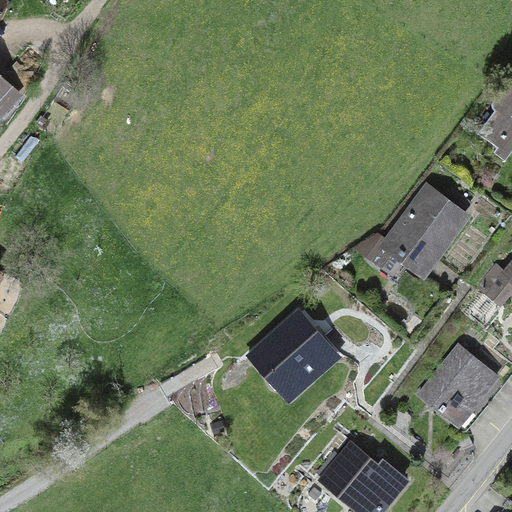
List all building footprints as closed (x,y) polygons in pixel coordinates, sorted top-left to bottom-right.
[(511,83),(507,80),(492,102),(492,106),(494,110),(477,133),(497,147),(494,152),(502,158),(511,145),(511,83)] [(387,244),(376,236),(367,240),(360,249),(374,259),(373,260),(391,273),(402,257),(416,267),(431,247),(437,252),(463,215),(457,211),(466,199),(449,187),(441,198),(428,189),(387,244)] [(478,287),(493,298),(502,301),(511,289),(511,264),(505,274),(495,266),(478,287)] [(329,350),(297,314),(255,351),(288,387),(329,350)] [(459,346),(421,394),(453,420),(465,405),(470,409),(496,377),(459,346)] [(339,511),(377,511),(404,479),(385,464),(381,469),(353,446),(324,481),(349,501),(339,511)]
